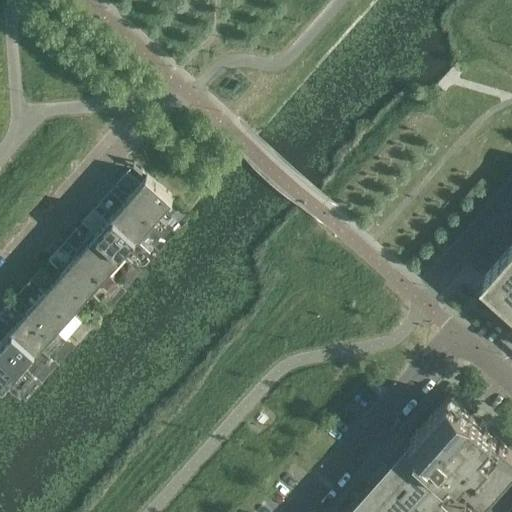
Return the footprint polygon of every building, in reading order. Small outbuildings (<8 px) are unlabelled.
[(147,173),(130,192),(129,193),(155,216),(173,196),(147,173)] [(139,235),(155,216),(129,193),(112,211),(139,235)] [(139,235),(112,211),(96,230),(122,253),(139,235)] [(122,253),(96,230),(79,249),(105,272),(122,253)] [(511,244),(483,278),(511,303),(511,244)] [(105,272),(79,249),(62,268),(88,291),(105,272)] [(88,291),(62,268),(46,286),(72,310),(88,291)] [(72,310),(46,286),(29,305),(55,329),(72,310)] [(55,329),(29,305),(12,324),(38,348),(55,329)] [(38,348),(12,324),(0,337),(0,347),(21,366),(38,348)] [(21,366),(0,347),(0,381),(4,386),(21,366)] [(425,511),(432,505),(437,499),(452,482),(451,481),(455,476),(485,502),(511,472),(511,451),(500,441),(499,442),(492,436),(493,435),(450,396),(450,395),(449,394),(411,437),(416,441),(352,511),(425,511)]
